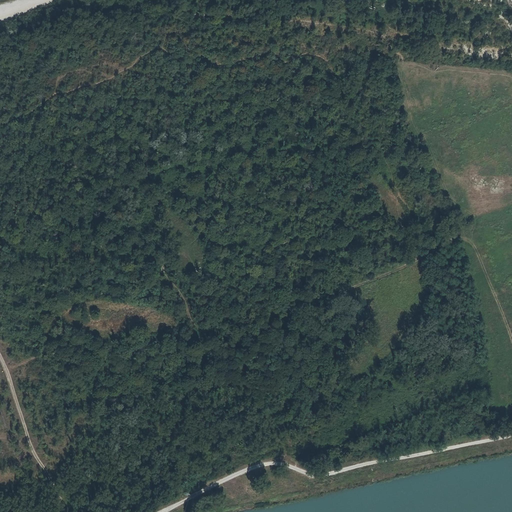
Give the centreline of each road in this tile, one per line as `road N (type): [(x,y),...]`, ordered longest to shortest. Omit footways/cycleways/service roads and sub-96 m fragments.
road 1 (track): [(511,331),(488,268),(460,236),(321,296),(235,344),(194,327),(181,296),(150,265),(113,256),(34,256),(0,236)]
road 2 (track): [(162,511),(264,463),(319,476),(511,435)]
road 3 (track): [(0,359),(30,445),(68,511)]
